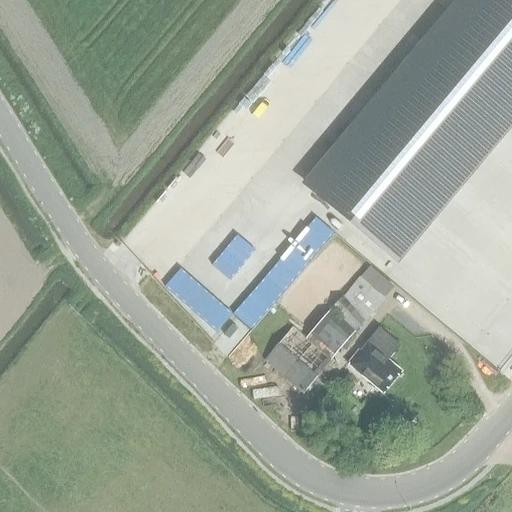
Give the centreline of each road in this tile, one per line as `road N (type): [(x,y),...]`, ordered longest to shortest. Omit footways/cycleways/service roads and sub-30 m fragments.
road 1 (unclassified): [(363,494),(321,483),(275,454),(78,252),(0,123)]
road 2 (unclassified): [(511,411),(451,477),(363,494)]
